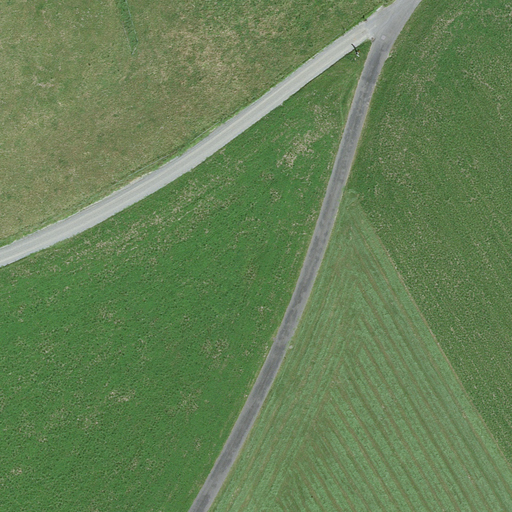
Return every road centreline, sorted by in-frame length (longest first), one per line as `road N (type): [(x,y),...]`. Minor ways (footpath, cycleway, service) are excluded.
road 1 (unclassified): [(400,0),(286,325),(198,511)]
road 2 (track): [(0,246),(186,146),(395,5)]
